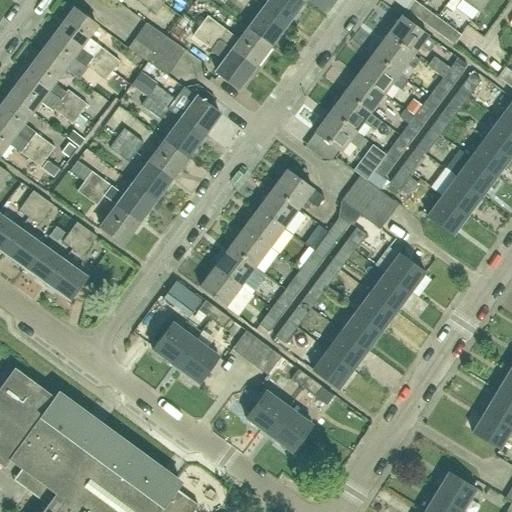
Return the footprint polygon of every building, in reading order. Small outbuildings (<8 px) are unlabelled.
[(137,0),(155,13),(162,3),(157,0),(137,0)] [(300,2),(297,0),(268,0),(263,7),(284,24),(300,2)] [(482,0),(462,0),(476,10),(482,0)] [(429,28),(436,18),(414,1),(406,11),(429,28)] [(284,24),(263,7),(247,29),(268,45),(284,24)] [(56,31),(79,47),(92,57),(111,72),(118,63),(86,38),(95,26),(73,9),(56,31)] [(384,35),(411,55),(418,45),(426,51),(432,42),(424,37),(426,35),(399,16),(384,35)] [(200,26),(252,67),(268,45),(247,29),(238,41),(207,17),(200,26)] [(460,36),(436,18),(429,28),(453,46),(460,36)] [(489,27),(478,19),(471,29),(482,37),(489,27)] [(139,30),(158,44),(165,36),(145,22),(139,30)] [(236,89),(252,67),(200,26),(191,37),(223,61),(214,73),(236,89)] [(152,52),(158,44),(139,30),(133,39),(152,52)] [(40,52),(63,69),(79,47),(56,31),(40,52)] [(384,35),(370,55),(406,82),(406,81),(397,74),(404,64),(412,69),(418,61),(410,56),(411,55),(384,35)] [(165,36),(158,44),(178,58),(184,49),(165,36)] [(146,61),(152,52),(133,39),(127,47),(146,61)] [(172,66),(178,58),(158,44),(152,52),(172,66)] [(63,69),(40,52),(24,73),(79,114),(86,105),(67,91),(65,93),(52,83),(63,69)] [(172,66),(152,52),(146,61),(166,75),(172,66)] [(370,55),(356,74),(382,94),(390,83),(400,90),(406,82),(370,55)] [(92,57),(84,67),(104,82),(111,72),(92,57)] [(454,62),(442,78),(451,85),(463,69),(454,62)] [(497,78),(511,89),(511,74),(504,68),(497,78)] [(24,73),(8,95),(30,112),(39,101),(71,125),(72,122),(80,129),(86,121),(78,115),(79,114),(24,73)] [(356,74),(342,93),(368,113),(382,94),(356,74)] [(458,91),(467,97),(479,81),(470,74),(458,91)] [(439,101),(451,85),(442,78),(430,95),(439,101)] [(147,94),(201,135),(218,114),(195,97),(195,98),(181,87),(173,99),(154,85),(147,94)] [(467,97),(458,91),(446,107),(455,114),(467,97)] [(342,93),(327,113),(365,141),(365,140),(354,132),(362,121),(374,130),(380,122),(368,113),(342,93)] [(185,157),(201,135),(147,94),(139,105),(158,119),(166,109),(179,119),(163,140),(185,157)] [(30,112),(8,95),(0,104),(0,122),(46,157),(53,148),(21,124),(30,112)] [(407,112),(412,116),(420,105),(413,100),(405,110),(408,112),(407,112)] [(511,100),(497,119),(511,130),(511,100)] [(426,101),(414,117),(423,124),(435,108),(426,101)] [(412,116),(407,112),(403,119),(408,122),(412,116)] [(429,129),(439,136),(451,119),(442,112),(429,129)] [(365,141),(327,113),(312,133),(339,152),(347,141),(359,149),(365,141)] [(410,140),(423,124),(414,117),(402,133),(410,140)] [(511,130),(497,119),(482,138),(509,158),(511,154),(511,130)] [(39,167),(46,157),(0,122),(0,151),(7,142),(39,167)] [(116,138),(135,153),(141,143),(122,129),(116,138)] [(439,136),(429,129),(417,145),(426,152),(439,136)] [(82,139),(71,130),(65,139),(76,147),(82,139)] [(135,153),(116,138),(108,149),(127,163),(135,153)] [(468,158),(494,178),(509,158),(482,138),(468,158)] [(377,150),(393,162),(406,146),(397,139),(385,155),(377,149),(377,150)] [(147,162),(169,179),(185,157),(163,140),(147,162)] [(393,162),(377,150),(366,164),(382,177),(393,162)] [(413,151),(401,167),(411,174),(422,159),(413,151)] [(480,197),(494,178),(468,158),(453,177),(480,197)] [(147,162),(131,183),(153,200),(169,179),(147,162)] [(411,174),(401,167),(389,183),(399,190),(411,174)] [(285,170),(270,190),(296,209),(304,199),(316,208),(323,199),(285,170)] [(385,180),(373,171),(366,180),(378,189),(385,180)] [(137,222),(153,200),(131,183),(122,195),(92,173),(84,182),(137,222)] [(353,185),(371,199),(378,190),(360,176),(353,185)] [(417,182),(410,177),(400,190),(407,196),(417,182)] [(439,196),(466,216),(480,197),(453,177),(439,196)] [(120,244),(137,222),(84,182),(77,192),(94,205),(102,196),(114,205),(98,227),(120,244)] [(353,185),(346,193),(365,207),(371,199),(353,185)] [(296,209),(270,190),(255,209),(282,229),(296,209)] [(378,190),(371,199),(391,213),(397,205),(378,190)] [(28,217),(41,198),(32,191),(18,211),(28,217)] [(360,215),(365,207),(346,193),(340,202),(339,214),(353,225),(360,215)] [(451,236),(466,216),(439,196),(424,216),(451,236)] [(28,217),(37,224),(51,204),(41,198),(28,217)] [(384,221),(391,213),(371,199),(365,207),(384,221)] [(384,221),(365,207),(360,215),(378,229),(384,221)] [(241,228),(268,248),(282,229),(255,209),(241,228)] [(18,229),(0,216),(0,250),(1,252),(18,229)] [(339,216),(327,232),(337,239),(349,223),(339,216)] [(72,249),(86,230),(76,223),(62,242),(72,249)] [(253,267),(268,248),(241,228),(227,248),(253,267)] [(364,234),(355,228),(332,260),(341,266),(364,234)] [(23,268),(40,245),(18,229),(1,252),(23,268)] [(72,249),(81,256),(95,236),(86,230),(72,249)] [(337,239),(327,232),(315,248),(326,255),(337,239)] [(62,261),(40,245),(23,268),(45,284),(62,261)] [(239,286),(253,267),(227,248),(212,267),(239,286)] [(311,254),(299,271),(308,278),(321,262),(311,254)] [(382,273),(409,292),(423,273),(397,254),(382,273)] [(84,277),(62,261),(45,284),(67,300),(84,277)] [(239,286),(212,267),(198,287),(224,306),(239,286)] [(336,274),(328,268),(304,299),(312,305),(336,274)] [(296,294),(308,278),(299,271),(287,287),(296,294)] [(394,312),(409,292),(382,273),(368,292),(394,312)] [(173,281),(162,296),(188,315),(199,300),(173,281)] [(353,312),(380,331),(394,312),(368,292),(353,312)] [(283,293),(270,309),(279,316),(292,300),(283,293)] [(204,301),(197,310),(209,319),(216,309),(205,300),(204,301)] [(307,312),(299,306),(275,337),(284,343),(307,312)] [(228,318),(216,309),(209,319),(220,328),(228,318)] [(268,331),(279,316),(270,309),(259,324),(268,331)] [(339,331),(365,351),(380,331),(353,312),(339,331)] [(174,367),(194,340),(171,323),(151,350),(174,367)] [(279,357),(245,331),(231,350),(265,376),(279,357)] [(351,370),(365,351),(339,331),(325,350),(351,370)] [(217,357),(194,340),(174,367),(197,384),(217,357)] [(336,389),(351,370),(325,350),(310,370),(336,389)] [(54,397),(12,366),(0,382),(0,465),(1,466),(7,458),(34,478),(25,490),(45,505),(39,511),(188,511),(195,504),(85,422),(89,418),(56,393),(54,397)] [(320,387),(297,370),(290,380),(313,397),(320,387)] [(496,391),(511,400),(511,372),(508,370),(496,391)] [(244,418),(267,435),(287,408),(264,391),(244,418)] [(483,412),(511,428),(511,427),(511,400),(496,391),(483,412)] [(329,408),(342,422),(355,410),(342,396),(329,408)] [(287,408),(267,435),(289,452),(309,425),(287,408)] [(511,428),(483,412),(471,432),(499,449),(511,428)] [(447,472),(434,493),(462,510),(475,489),(447,472)] [(460,511),(462,510),(434,493),(422,511),(460,511)]
